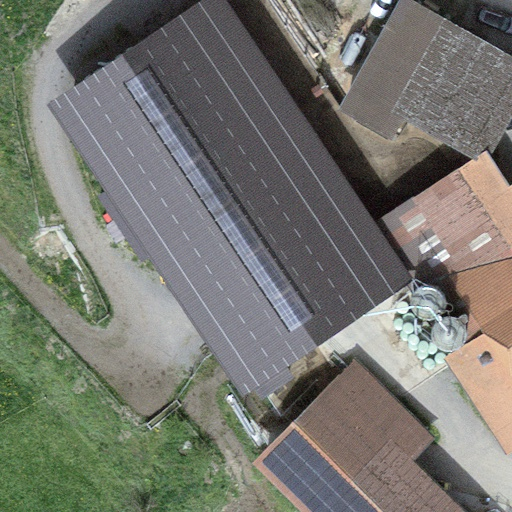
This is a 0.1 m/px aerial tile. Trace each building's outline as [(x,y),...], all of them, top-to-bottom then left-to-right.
[(189,0),(44,93),(240,379),(410,273),(373,217),(230,0),(189,0)] [(403,114),(472,152),(486,143),(511,100),(511,48),(424,0),(395,0),(337,103),(391,133),(403,114)] [(373,217),(410,273),(415,283),(418,287),(420,286),(423,284),(425,284),(428,284),(431,284),(434,285),(436,286),(439,287),(441,289),(442,292),(444,294),(444,297),(445,300),(444,303),(444,305),(443,308),(442,310),(440,312),(438,313),(436,315),(438,318),(440,316),(443,315),(445,314),(448,314),(451,314),(454,315),(457,316),(459,318),(461,320),(463,322),(464,325),(465,328),(465,331),(465,333),(464,336),(463,338),(462,340),(460,342),(458,344),(456,345),(511,430),(511,191),(497,153),(486,143),(472,152),(373,217)] [(434,340),(444,347),(456,345),(458,344),(460,342),(462,340),(463,338),(464,336),(465,333),(465,331),(465,328),(464,325),(463,322),(461,320),(459,318),(457,316),(454,315),(451,314),(448,314),(445,314),(443,315),(440,316),(438,318),(432,328),(434,340)] [(320,511),(427,511),(390,475),(428,437),(356,366),(266,457),(320,511)]
